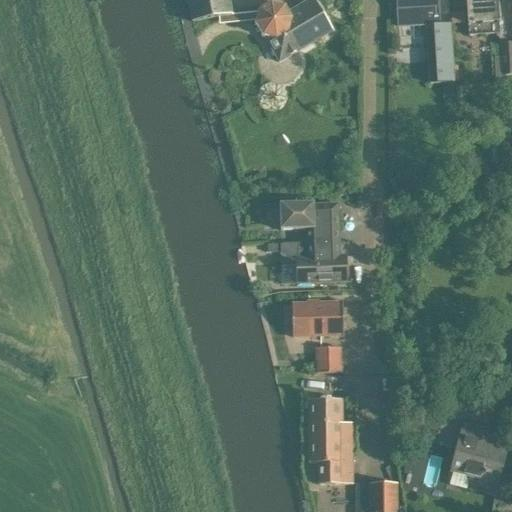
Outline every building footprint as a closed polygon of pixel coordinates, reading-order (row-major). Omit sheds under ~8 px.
[(188,0),(192,18),(231,10),(229,0),(188,0)] [(255,22),(253,22),(253,23),(254,25),(258,32),(264,35),(278,61),(329,30),(311,0),(307,0),(288,10),(286,8),(287,10),(289,15),(289,14),(290,18),(287,28),(288,28),(285,31),(285,30),(276,35),(276,36),(272,36),(272,35),(262,33),(262,34),(259,31),(260,30),(255,22)] [(395,0),(396,13),(396,18),(397,26),(425,23),(439,22),(438,6),(437,0),(395,0)] [(467,0),(469,35),(500,33),(497,0),(467,0)] [(256,10),(253,17),(253,22),(255,22),(260,30),(259,31),(262,34),(262,33),(272,35),(272,36),(276,36),(276,35),(285,30),(285,31),(288,28),(287,28),(290,18),(289,14),(289,15),(287,10),(286,8),(283,5),(277,1),(269,1),(262,5),(256,10)] [(464,10),(451,11),(452,22),(464,21),(464,10)] [(439,22),(425,23),(429,81),(455,80),(451,22),(439,22)] [(511,41),(499,42),(501,74),(511,73),(511,41)] [(313,202),(279,203),(280,229),(306,228),(306,242),(338,241),(337,203),(313,204),(313,202)] [(280,242),(267,243),(267,251),(280,251),(295,257),(296,282),(346,281),(346,260),(339,260),(338,241),(306,242),(280,242)] [(307,302),(291,302),(292,336),(343,334),(342,301),(318,302),(318,299),(317,299),(317,301),(308,302),(308,295),(307,295),(307,302)] [(340,346),(316,347),(316,372),(340,371),(339,371),(338,347),(340,347),(340,346)] [(449,388),(444,410),(472,417),(477,396),(449,388)] [(341,399),(308,399),(309,462),(318,462),(318,483),(352,483),(352,421),(342,421),(341,399)] [(463,423),(450,469),(471,475),(467,487),(494,494),(509,439),(494,435),(493,436),(485,434),(486,429),(463,423)] [(396,511),(396,482),(370,482),(370,511),(396,511)]
